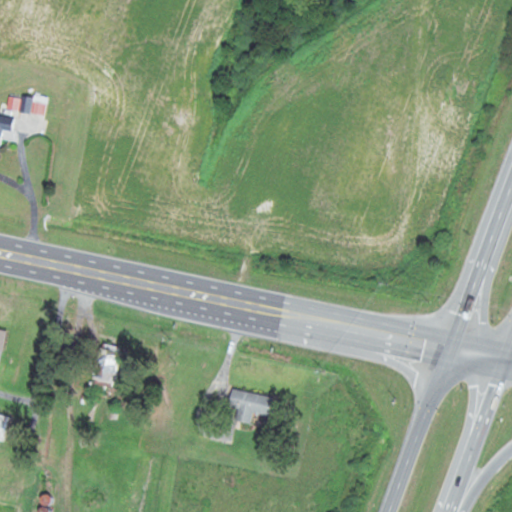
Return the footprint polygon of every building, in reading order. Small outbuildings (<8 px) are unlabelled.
[(0,146),(2,147),(2,130),(14,130),(14,116),(0,115),(0,146)] [(0,350),(4,351),(8,331),(0,329),(0,350)] [(118,384),(122,346),(101,344),(98,382),(118,384)] [(252,424),(255,412),(271,416),(275,397),(235,388),(228,418),(252,424)] [(0,440),(5,442),(7,430),(18,433),(21,419),(0,414),(0,440)] [(0,511),(11,511),(14,497),(0,495),(0,511)]
